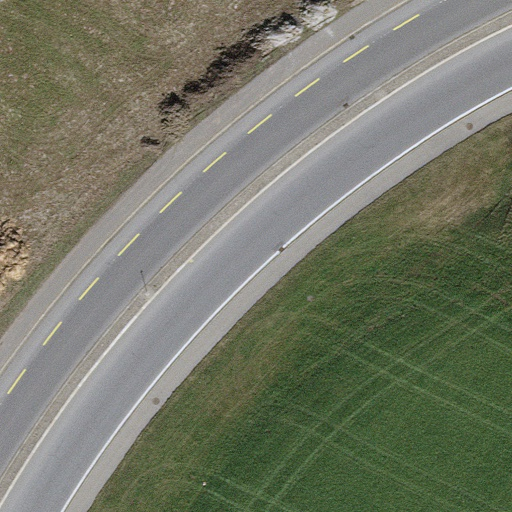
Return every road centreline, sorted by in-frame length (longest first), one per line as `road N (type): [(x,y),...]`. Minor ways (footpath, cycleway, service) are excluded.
road 1 (secondary): [(28,511),(86,419),(190,296),(301,189),(445,88),(511,55)]
road 2 (secondary): [(484,0),(371,60),(240,156),(132,259),(0,436)]
